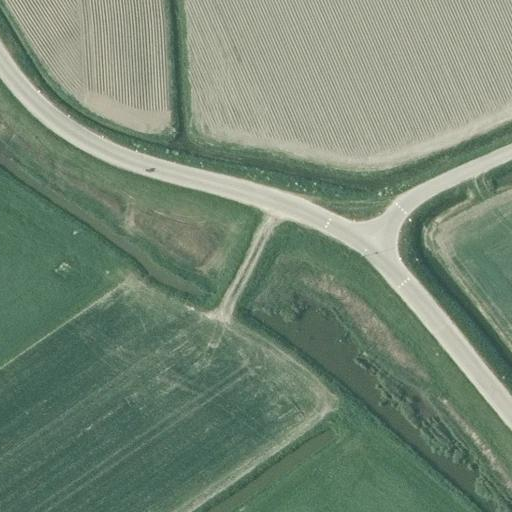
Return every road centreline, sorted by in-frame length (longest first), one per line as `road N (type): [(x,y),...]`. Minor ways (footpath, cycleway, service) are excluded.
road 1 (tertiary): [(364,241),(303,212),(88,145),(33,104),(0,63)]
road 2 (tertiary): [(511,415),(364,241)]
road 3 (unclassified): [(364,241),(427,191),(511,152)]
